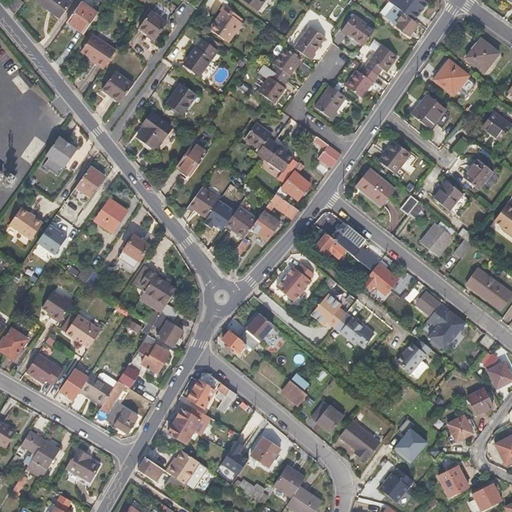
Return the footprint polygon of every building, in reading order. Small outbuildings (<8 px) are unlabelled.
[(14,15),(23,3),(19,0),(14,0),(9,8),(14,15)] [(49,7),(54,0),(33,0),(47,10),(49,7)] [(59,19),(71,2),(68,0),(54,0),(49,7),(47,10),(59,19)] [(246,0),(260,9),(265,0),(246,0)] [(409,0),(409,1),(407,0),(387,0),(394,5),(414,21),(427,4),(422,0),(409,0)] [(83,34),(97,14),(81,3),(67,23),(83,34)] [(418,25),(414,21),(394,5),(385,17),(409,36),(418,25)] [(229,42),(243,23),(221,8),(208,27),(229,42)] [(153,39),(166,23),(151,12),(139,29),(153,39)] [(363,45),(374,30),(353,14),(340,30),(347,36),(348,34),(363,45)] [(315,52),(326,37),(310,25),(295,47),(313,60),(317,53),(315,52)] [(103,71),(115,52),(92,36),(81,53),(94,62),(93,64),(103,71)] [(200,75),(218,50),(201,38),(182,63),(200,75)] [(386,73),(397,57),(380,44),(374,40),(369,47),(375,52),(365,66),(377,75),(381,69),(386,73)] [(484,72),(499,54),(481,40),(466,59),(484,72)] [(300,61),(284,49),(280,46),(277,46),(274,51),(274,54),(279,57),(274,64),(277,67),(274,72),(285,80),(300,61)] [(453,96),(468,76),(452,63),(445,72),(442,69),(433,80),(453,96)] [(361,96),(377,75),(365,66),(360,72),(356,69),(344,84),(361,96)] [(121,100),(132,84),(114,72),(101,90),(111,96),(113,94),(121,100)] [(274,104),(285,88),(281,86),(285,80),(274,72),(258,93),(274,104)] [(182,115),(197,94),(180,83),(166,105),(182,115)] [(332,110),(343,95),(330,84),(314,107),(330,118),(334,112),(332,110)] [(428,128),(444,108),(426,94),(410,114),(428,128)] [(156,149),(171,127),(152,114),(146,122),(148,123),(139,138),(156,149)] [(501,142),(511,127),(511,126),(493,114),(483,129),(501,142)] [(273,142),(267,138),(270,134),(256,124),(245,140),(259,150),(256,154),(261,158),(273,142)] [(331,168),(341,154),(316,136),(313,140),(325,149),(318,158),(331,168)] [(65,169),(78,150),(59,137),(46,156),(65,169)] [(460,155),(468,145),(460,139),(452,149),(460,155)] [(393,173),(409,153),(393,140),(376,159),(393,173)] [(282,173),(293,157),(273,142),(261,158),(282,173)] [(188,179),(207,153),(193,143),(174,169),(188,179)] [(476,189),(491,171),(476,159),(462,178),(476,189)] [(297,201),(310,184),(297,174),(302,166),(297,162),(291,171),(294,172),(281,189),(297,201)] [(90,198),(104,178),(90,168),(76,188),(90,198)] [(380,204),(393,189),(368,168),(354,185),(366,196),(368,194),(380,204)] [(15,182),(7,175),(0,183),(7,190),(15,182)] [(451,214),(465,196),(447,181),(432,199),(451,214)] [(245,195),(239,190),(230,184),(224,193),(228,195),(230,192),(242,200),(245,195)] [(207,218),(219,200),(202,188),(187,209),(194,213),(196,210),(207,218)] [(286,196),(277,189),(275,193),(283,199),(286,196)] [(266,240),(279,222),(272,217),(278,209),(292,219),(299,210),(283,199),(275,193),(255,220),(249,227),(266,240)] [(407,212),(417,200),(409,193),(398,208),(406,214),(407,212)] [(111,233),(126,211),(109,199),(94,220),(111,233)] [(414,218),(423,205),(417,200),(407,212),(414,218)] [(511,204),(509,202),(495,220),(502,226),(500,229),(511,237),(511,204)] [(30,240),(43,223),(21,207),(9,225),(30,240)] [(249,227),(255,220),(237,208),(223,228),(229,232),(232,229),(242,237),(247,231),(249,227)] [(435,255),(449,236),(432,223),(417,241),(435,255)] [(69,237),(51,225),(39,243),(57,255),(69,237)] [(360,248),(366,241),(348,226),(335,241),(373,272),(379,265),(380,264),(360,248)] [(335,241),(321,230),(316,237),(321,241),(316,248),(324,255),(335,241)] [(237,253),(251,235),(247,231),(242,237),(233,250),(237,253)] [(140,261),(150,246),(134,234),(123,249),(140,261)] [(459,257),(470,244),(462,238),(452,251),(459,257)] [(94,272),(96,270),(87,264),(78,277),(87,282),(94,272)] [(142,283),(152,268),(146,264),(136,279),(142,283)] [(295,268),(286,281),(279,289),(296,304),(314,283),(312,281),(317,276),(304,265),(299,271),(295,268)] [(387,295),(398,280),(379,265),(373,272),(364,285),(372,291),(375,286),(387,295)] [(167,304),(178,288),(160,276),(161,274),(152,268),(142,283),(149,288),(147,291),(167,304)] [(509,294),(475,269),(463,284),(497,309),(509,294)] [(94,287),(101,277),(94,272),(87,282),(94,287)] [(92,293),(95,288),(94,287),(87,282),(82,290),(86,293),(92,293)] [(42,307),(48,312),(47,314),(59,323),(72,304),(74,302),(65,295),(63,298),(53,291),(42,307)] [(414,300),(417,296),(411,291),(404,300),(416,309),(420,305),(414,300)] [(349,316),(342,310),(344,307),(330,296),(325,302),(323,301),(317,308),(319,310),(313,316),(327,328),(329,325),(330,324),(337,330),(349,316)] [(431,318),(440,306),(432,299),(422,311),(431,318)] [(173,320),(178,312),(167,304),(153,327),(148,335),(147,335),(152,338),(166,316),(173,320)] [(446,350),(467,324),(441,304),(440,306),(431,318),(428,321),(438,328),(430,338),(446,350)] [(67,331),(74,336),(90,346),(105,324),(101,321),(97,327),(78,314),(67,331)] [(252,350),(273,326),(260,314),(239,339),(246,344),(252,350)] [(365,330),(349,316),(337,330),(356,346),(358,345),(365,350),(376,336),(366,328),(365,330)] [(138,332),(142,326),(134,321),(130,327),(138,332)] [(172,347),(182,331),(167,322),(157,338),(172,347)] [(148,335),(153,327),(148,324),(143,331),(148,335)] [(0,349),(14,360),(29,340),(13,328),(0,346),(0,349)] [(246,344),(239,339),(229,330),(222,340),(238,353),(246,344)] [(412,374),(432,350),(420,340),(416,346),(413,344),(398,363),(412,374)] [(156,372),(169,353),(159,347),(156,351),(143,342),(137,352),(144,356),(140,362),(156,372)] [(42,382),(54,364),(39,353),(26,372),(42,382)] [(300,366),(305,359),(297,354),(292,362),(300,366)] [(53,385),(63,370),(54,364),(42,382),(44,383),(46,380),(53,385)] [(511,381),(511,380),(504,364),(487,371),(496,389),(511,381)] [(134,384),(140,374),(127,367),(122,376),(134,384)] [(79,394),(89,377),(75,368),(60,391),(74,401),(79,394)] [(236,395),(222,384),(207,372),(201,375),(187,400),(203,409),(215,389),(224,395),(217,408),(224,413),(236,395)] [(100,374),(98,378),(92,374),(89,377),(79,394),(101,408),(103,405),(114,388),(117,383),(103,374),(100,374)] [(134,384),(122,376),(118,381),(128,387),(130,389),(134,384)] [(107,414),(122,391),(124,392),(128,387),(118,381),(117,383),(114,388),(103,405),(101,408),(100,409),(107,414)] [(307,396),(291,382),(282,393),(292,401),(291,402),(298,407),(307,396)] [(492,408),(485,391),(469,399),(477,415),(492,408)] [(344,416),(324,400),(319,406),(340,422),(344,416)] [(129,434),(138,418),(118,406),(109,422),(129,434)] [(196,427),(200,421),(197,419),(201,414),(189,406),(185,412),(181,410),(175,422),(198,435),(201,430),(196,427)] [(311,417),(318,422),(323,427),(331,433),(340,422),(319,406),(311,417)] [(472,435),(464,417),(448,425),(456,442),(472,435)] [(0,443),(7,448),(17,431),(0,420),(0,443)] [(379,443),(352,420),(346,427),(374,449),(379,443)] [(198,435),(175,422),(168,435),(185,444),(190,437),(195,440),(198,435)] [(363,462),(374,449),(346,427),(338,436),(355,450),(353,454),(363,462)] [(207,440),(211,433),(206,430),(201,437),(207,440)] [(26,469),(44,440),(30,431),(21,445),(34,453),(30,459),(28,458),(21,470),(25,472),(26,469)] [(511,460),(511,436),(496,444),(505,464),(511,460)] [(201,449),(207,440),(201,437),(196,445),(201,449)] [(269,468),(280,450),(263,439),(252,457),(269,468)] [(42,477),(59,450),(44,440),(26,469),(39,477),(42,477)] [(243,447),(235,442),(221,464),(238,475),(247,461),(238,454),(243,447)] [(86,487),(89,482),(90,483),(100,466),(89,460),(91,456),(77,448),(66,469),(81,477),(79,482),(86,487)] [(14,466),(23,453),(18,449),(10,463),(14,466)] [(186,485),(200,463),(182,451),(173,465),(171,464),(167,472),(171,476),(185,484),(186,485)] [(154,482),(162,470),(145,458),(138,471),(154,482)] [(468,485),(459,465),(440,473),(450,494),(468,485)] [(300,487),(305,478),(288,467),(275,486),(293,498),(300,487)] [(413,479),(398,468),(394,474),(392,473),(380,488),(395,501),(413,479)] [(176,496),(185,484),(171,476),(163,488),(176,496)] [(256,499),(262,490),(255,485),(254,487),(242,479),(237,487),(256,499)] [(19,497),(24,490),(21,488),(24,484),(19,481),(12,492),(19,497)] [(501,500),(492,483),(472,492),(480,510),(501,500)] [(298,511),(315,511),(322,502),(300,487),(293,498),(288,505),(298,511)] [(65,511),(63,510),(69,500),(60,494),(50,511),(65,511)]
